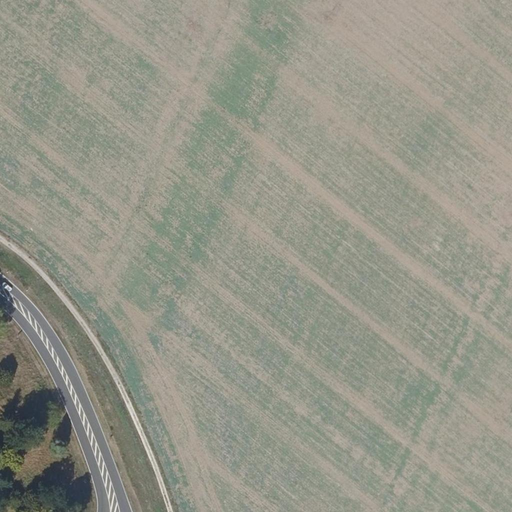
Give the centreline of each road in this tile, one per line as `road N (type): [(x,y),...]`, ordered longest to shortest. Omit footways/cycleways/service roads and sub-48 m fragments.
road 1 (track): [(166,511),(87,333),(44,277),(0,238)]
road 2 (primary): [(127,511),(78,383),(41,321),(0,279)]
road 3 (secondary): [(0,297),(56,371),(104,511)]
